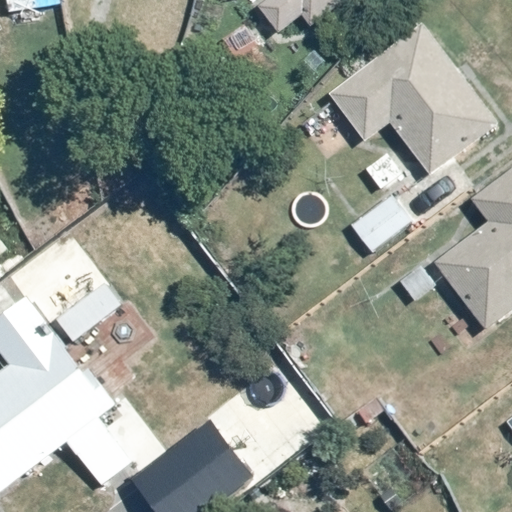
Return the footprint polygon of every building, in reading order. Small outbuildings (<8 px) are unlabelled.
[(35,0),(3,0),(5,16),(36,14),(35,0)] [(275,0),(263,10),(283,36),(306,17),(316,30),(352,0),(275,0)] [(509,122),(429,23),(337,97),(372,141),(395,122),(439,178),(509,122)] [(511,315),(511,165),(476,193),(496,220),(439,262),(490,331),(511,315)] [(416,222),(395,195),(355,226),(376,253),(416,222)] [(443,291),(419,262),(397,280),(420,309),(443,291)] [(147,328),(107,276),(54,317),(35,293),(0,319),(0,344),(7,353),(0,359),(0,499),(73,443),(103,482),(149,446),(91,372),(147,328)] [(212,511),(260,475),(218,421),(140,482),(163,511),(212,511)]
